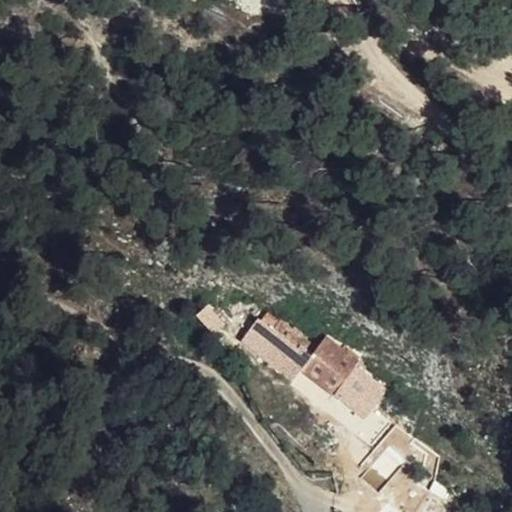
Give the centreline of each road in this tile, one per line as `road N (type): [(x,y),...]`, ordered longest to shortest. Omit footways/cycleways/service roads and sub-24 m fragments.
road 1 (residential): [(0,282),(113,316),(305,490),(348,501),(371,490),(394,463)]
road 2 (track): [(333,0),(347,29),(511,186)]
